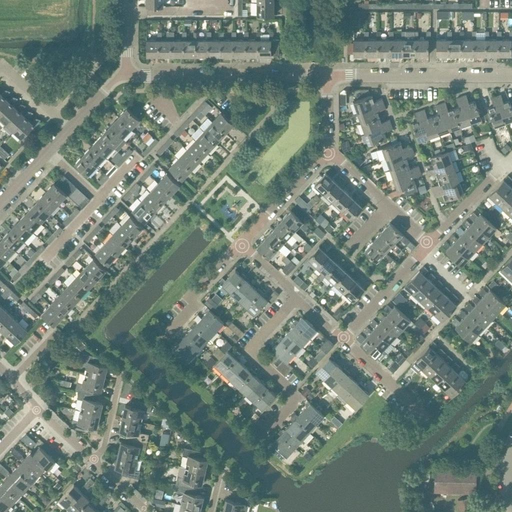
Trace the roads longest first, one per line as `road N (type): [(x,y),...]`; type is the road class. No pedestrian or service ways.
road 1 (residential): [(125,75),(327,77)]
road 2 (residential): [(265,432),(298,398),(247,351),(296,298)]
road 3 (residential): [(511,77),(327,77)]
road 4 (residential): [(241,242),(327,149)]
road 5 (residential): [(166,337),(241,242)]
